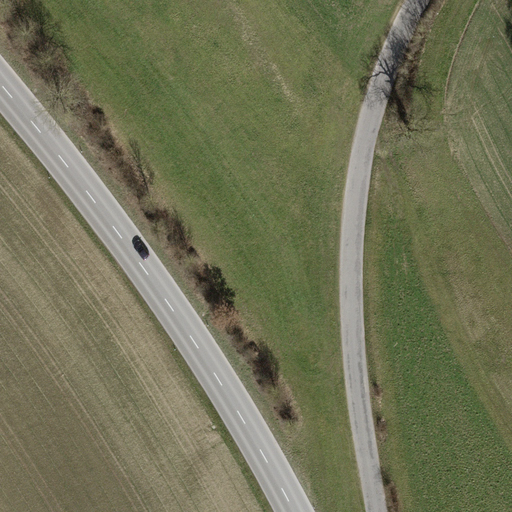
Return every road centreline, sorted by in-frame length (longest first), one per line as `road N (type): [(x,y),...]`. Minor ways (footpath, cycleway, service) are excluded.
road 1 (tertiary): [(291,511),(227,391),(95,185),(0,76)]
road 2 (unclassified): [(378,511),(354,346),(352,240),(388,63),(418,0)]
